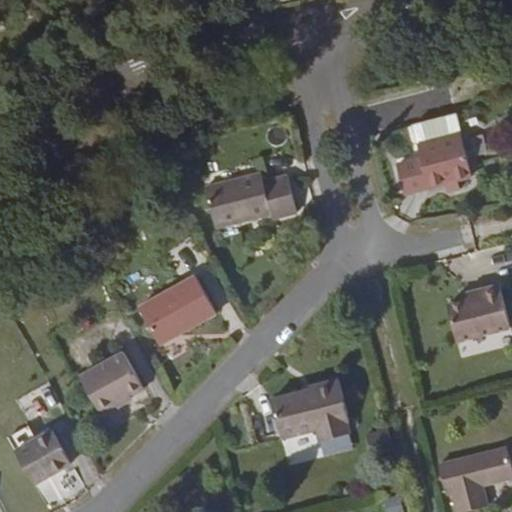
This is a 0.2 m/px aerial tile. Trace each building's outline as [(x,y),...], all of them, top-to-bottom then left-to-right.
[(415,126),(420,145),(460,135),(455,116),(415,126)] [(460,135),(420,145),(423,158),(396,166),(403,194),(444,185),(457,181),(471,177),(460,135)] [(260,174),(204,188),(215,229),(270,215),(271,221),(296,214),(287,176),(262,183),(260,174)] [(457,181),(444,185),(446,194),(459,191),(457,181)] [(194,277),(137,308),(159,347),(215,315),(194,277)] [(499,285),(479,291),(481,298),(466,301),(447,306),(456,343),(510,329),(499,285)] [(481,298),(479,291),(464,294),(466,301),(481,298)] [(122,354),(78,378),(99,415),(143,391),(122,354)] [(308,390),(270,400),(280,441),(315,432),(317,442),(350,433),(347,425),(349,424),(338,380),(308,387),(308,390)] [(14,453),(31,443),(24,430),(7,440),(14,453)] [(386,431),(366,435),(370,455),(390,451),(386,431)] [(51,432),(31,443),(14,453),(33,486),(70,466),(51,432)] [(511,472),(506,448),(438,466),(446,495),(452,494),(456,511),(466,511),(487,507),(481,486),(511,478),(511,472)]
